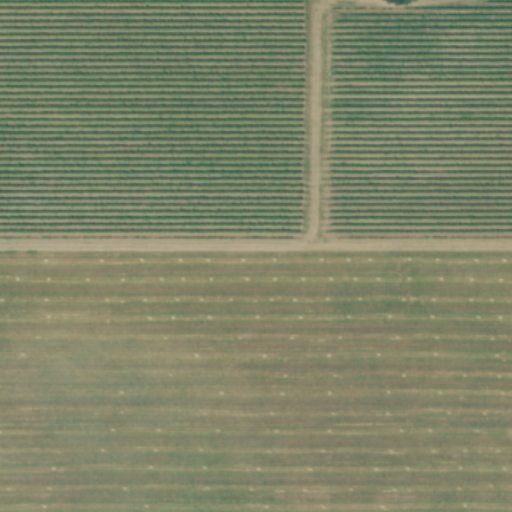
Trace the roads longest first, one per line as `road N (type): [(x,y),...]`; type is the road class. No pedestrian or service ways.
road 1 (track): [(0,242),(511,239)]
road 2 (track): [(320,0),(313,19),(310,239)]
